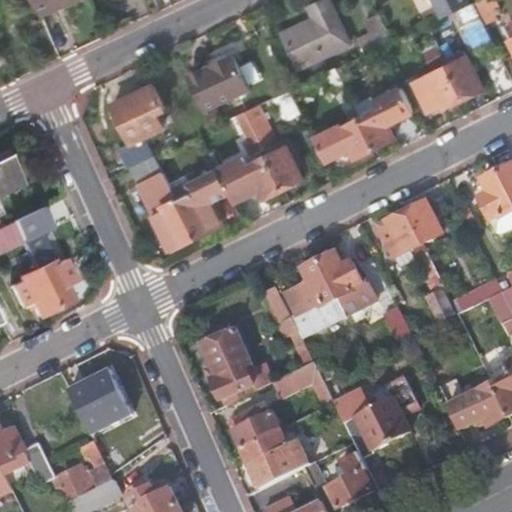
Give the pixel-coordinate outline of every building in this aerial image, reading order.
[(35,0),(40,10),(59,1),(61,6),(74,0),(35,0)] [(319,23),(288,38),(299,65),(352,41),(332,0),(322,0),(311,5),(319,23)] [(458,10),(471,3),(469,0),(436,0),(444,16),(458,10)] [(488,20),(504,13),(497,0),(480,0),(479,0),(488,20)] [(511,0),(499,0),(507,14),(511,11),(511,0)] [(496,42),(476,1),(471,3),(458,10),(466,25),(470,23),(470,27),(481,49),(496,42)] [(384,45),(393,41),(375,2),(362,8),(367,20),(356,26),(368,53),(384,45)] [(440,47),(427,53),(433,66),(447,60),(440,47)] [(466,49),(447,58),(450,65),(466,98),(485,88),(466,49)] [(236,55),(191,76),(206,110),(251,90),(236,55)] [(447,106),(466,98),(450,65),(417,81),(431,109),(445,102),(447,106)] [(334,69),(315,78),(319,86),(338,77),(334,69)] [(156,85),(116,104),(133,141),(165,126),(159,112),(167,108),(156,85)] [(362,117),(377,147),(397,138),(390,124),(414,113),(403,89),(379,100),(375,93),(365,98),(371,112),(362,117)] [(248,110),(285,187),(305,178),(288,146),(280,150),(277,143),(278,143),(259,104),(248,110)] [(248,110),(236,115),(254,154),(256,153),(259,160),(250,164),(245,154),(219,167),(224,176),(236,201),(262,189),(266,197),(285,187),(248,110)] [(362,117),(317,138),(327,159),(352,147),(357,157),(377,147),(362,117)] [(0,214),(2,214),(0,208),(0,193),(23,183),(7,150),(0,153),(0,214)] [(157,153),(131,165),(171,249),(197,237),(163,167),(157,153)] [(189,155),(163,167),(197,237),(214,229),(207,214),(216,210),(189,155)] [(511,164),(500,171),(511,194),(511,164)] [(511,212),(511,194),(500,171),(483,179),(490,193),(481,198),(492,219),(501,215),(502,218),(511,212)] [(223,207),(236,201),(224,176),(211,182),(223,207)] [(427,201),(409,211),(425,243),(444,234),(427,201)] [(47,228),(38,210),(13,222),(28,252),(37,271),(55,307),(72,298),(66,285),(75,280),(65,259),(55,264),(39,232),(47,228)] [(425,243),(409,211),(380,224),(397,257),(413,249),(425,243)] [(511,228),(511,212),(502,218),(501,215),(492,219),(499,232),(503,233),(511,228)] [(13,222),(0,227),(0,252),(9,248),(12,253),(16,251),(18,256),(28,252),(13,222)] [(437,274),(439,273),(430,253),(425,243),(413,249),(418,259),(428,278),(437,274)] [(401,267),(418,259),(413,249),(397,257),(396,257),(401,267)] [(338,252),(321,260),(343,304),(348,315),(349,315),(379,300),(371,284),(365,282),(354,261),(345,265),(338,252)] [(293,314),(304,336),(348,315),(343,304),(321,260),(304,268),(311,281),(288,293),(297,312),(293,314)] [(56,308),(55,307),(37,271),(22,278),(23,281),(13,286),(23,307),(32,302),(39,316),(56,308)] [(457,313),(437,274),(428,278),(435,293),(428,297),(440,322),(457,313)] [(293,314),(276,280),(265,284),(296,346),(299,344),(302,349),(308,345),(304,336),(293,314)] [(454,303),(459,313),(477,304),(484,300),(504,290),(499,280),(479,290),(454,303)] [(477,304),(459,313),(464,322),(482,313),(477,304)] [(400,343),(415,335),(400,308),(386,315),(400,343)] [(224,399),(228,405),(257,390),(254,385),(256,384),(250,369),(256,366),(238,328),(230,331),(229,330),(223,328),(215,332),(212,337),(213,339),(204,343),(216,369),(211,371),(223,399),(224,399)] [(316,361),(308,345),(302,349),(309,364),(316,361)] [(489,373),(510,416),(511,414),(511,359),(506,362),(507,363),(489,373)] [(254,385),(257,390),(277,380),(268,361),(256,366),(250,369),(256,384),(254,385)] [(116,366),(72,384),(92,434),(136,417),(116,366)] [(463,398),(449,405),(461,430),(490,415),(495,424),(510,416),(489,373),(458,389),(463,398)] [(348,395),(336,401),(356,442),(362,454),(363,456),(413,431),(403,412),(420,403),(407,378),(389,386),(394,397),(373,407),(368,397),(353,404),(348,395)] [(244,447),(281,429),(274,411),(272,412),(268,404),(246,414),(250,424),(236,431),(244,447)] [(0,421),(0,462),(2,468),(5,473),(6,476),(20,469),(32,463),(43,485),(58,478),(41,444),(27,451),(16,430),(6,435),(0,421)] [(287,441),(281,429),(244,447),(261,489),(294,473),(307,466),(311,464),(297,439),(289,442),(289,441),(287,441)] [(371,473),(363,456),(362,454),(344,462),(351,476),(331,486),(318,461),(311,464),(307,466),(316,485),(324,501),(329,511),(330,511),(376,490),(368,474),(371,473)] [(2,468),(0,462),(0,497),(14,490),(6,476),(5,473),(2,468)] [(316,485),(307,466),(294,473),(303,492),(316,485)] [(115,480),(70,502),(75,511),(91,511),(124,496),(115,480)] [(138,511),(160,511),(181,502),(173,485),(159,492),(154,483),(133,494),(137,504),(135,505),(138,511)] [(266,511),(329,511),(324,501),(301,511),(299,511),(292,498),(266,511)] [(185,511),(181,502),(160,511),(185,511)]
